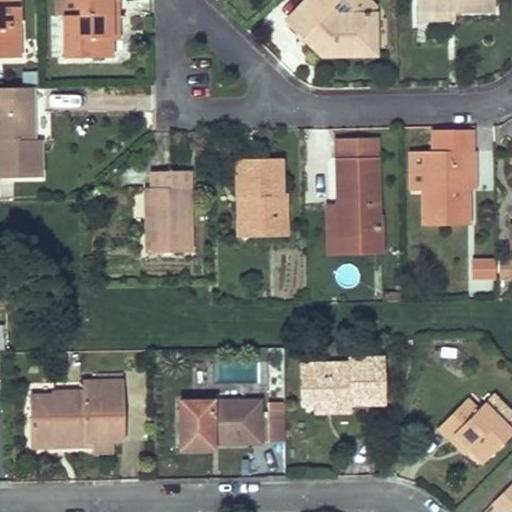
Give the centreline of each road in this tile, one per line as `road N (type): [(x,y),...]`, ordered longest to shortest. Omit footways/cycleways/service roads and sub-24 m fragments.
road 1 (residential): [(419,511),(381,496),(0,505)]
road 2 (residential): [(184,0),(260,79),(316,110),(479,108),(511,95)]
